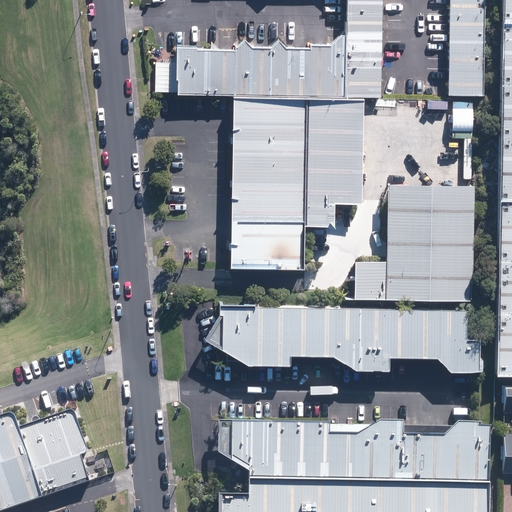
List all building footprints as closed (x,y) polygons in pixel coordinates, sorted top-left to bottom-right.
[(366,104),(379,104),(381,0),(348,0),(348,33),(331,53),(180,51),(180,102),(237,102),(366,104)] [(487,0),(448,0),(447,99),(486,99),(487,0)] [(511,373),(511,0),(507,0),(502,374),(511,373)] [(309,103),(237,102),(235,272),(307,273),(309,103)] [(366,104),(309,103),(308,231),(340,231),(340,208),(364,208),(366,104)] [(477,304),(479,189),(389,188),(388,262),(357,262),(356,302),(477,304)] [(482,375),(483,311),(221,308),(220,371),(482,375)] [(14,419),(0,424),(0,511),(8,511),(44,499),(43,497),(95,478),(72,413),(19,432),(14,419)] [(254,487),(489,490),(488,429),(221,425),(221,461),(227,461),(253,478),(254,487)] [(488,511),(489,490),(254,487),(254,506),(228,505),(227,511),(488,511)]
